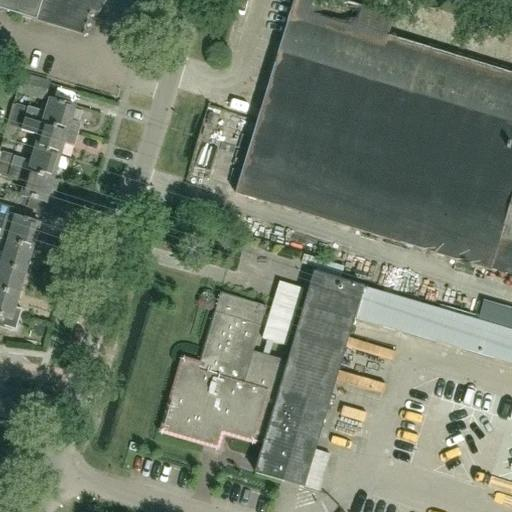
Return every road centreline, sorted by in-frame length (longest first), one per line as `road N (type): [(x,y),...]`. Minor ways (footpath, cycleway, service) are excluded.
road 1 (unclassified): [(80,381),(189,0)]
road 2 (unknown): [(369,465),(415,357),(447,356),(511,376)]
road 3 (unclassified): [(186,511),(48,468)]
road 4 (unknown): [(487,511),(369,465)]
